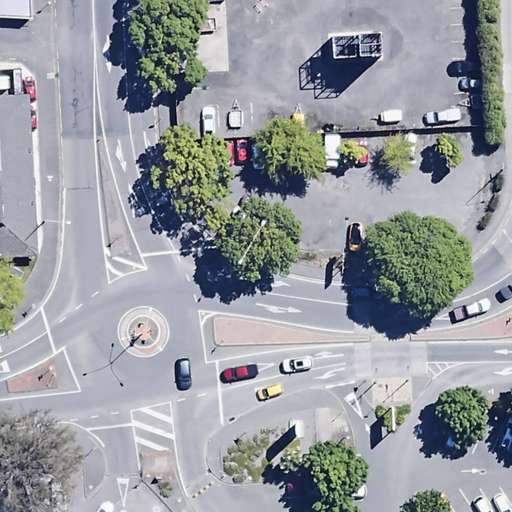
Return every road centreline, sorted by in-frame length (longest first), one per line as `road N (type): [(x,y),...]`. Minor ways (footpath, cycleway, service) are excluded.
road 1 (secondary): [(172,282),(369,309),(458,300),(511,278)]
road 2 (secondary): [(511,359),(180,375)]
road 3 (tertiary): [(93,301),(98,101)]
road 4 (tertiary): [(98,101),(172,282)]
road 5 (secondary): [(126,386),(72,406),(0,417)]
